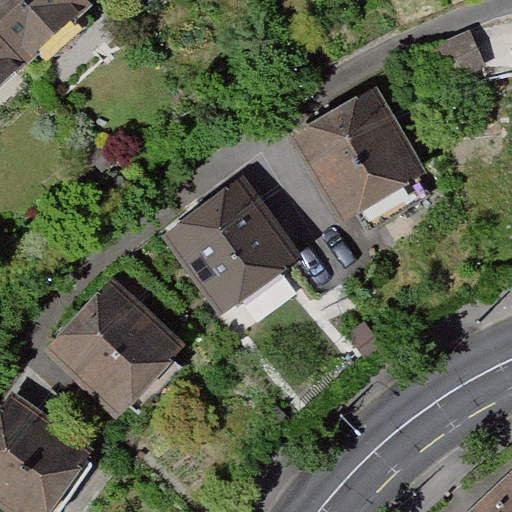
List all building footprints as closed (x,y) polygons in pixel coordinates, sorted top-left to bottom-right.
[(69,0),(0,0),(0,40),(32,74),(90,21),(69,0)] [(488,65),(473,31),(419,55),(434,88),(488,65)] [(0,40),(0,102),(32,74),(0,40)] [(436,187),(386,103),(306,150),(357,236),(368,229),(373,239),(436,202),(430,191),(436,187)] [(306,274),(248,196),(174,250),(232,328),(306,274)] [(192,360),(115,291),(52,361),(129,429),(138,419),(142,423),(181,379),(177,375),(192,360)] [(47,511),(91,450),(13,396),(0,414),(0,498),(19,511),(47,511)] [(511,511),(511,472),(470,511),(511,511)]
